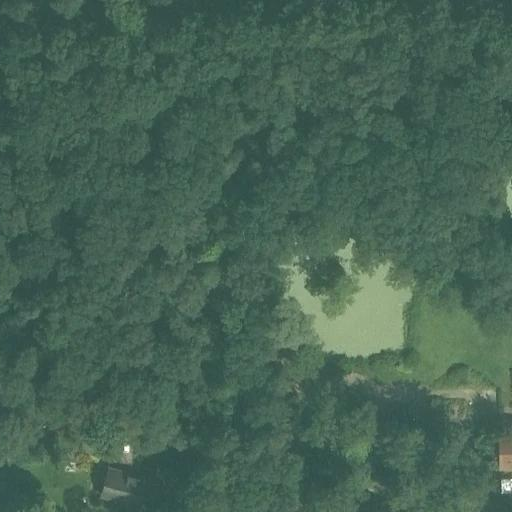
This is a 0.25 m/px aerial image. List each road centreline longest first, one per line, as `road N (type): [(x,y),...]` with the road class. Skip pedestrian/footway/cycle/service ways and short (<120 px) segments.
road 1 (unclassified): [(511,502),(0,380)]
road 2 (unclassified): [(0,25),(145,0)]
